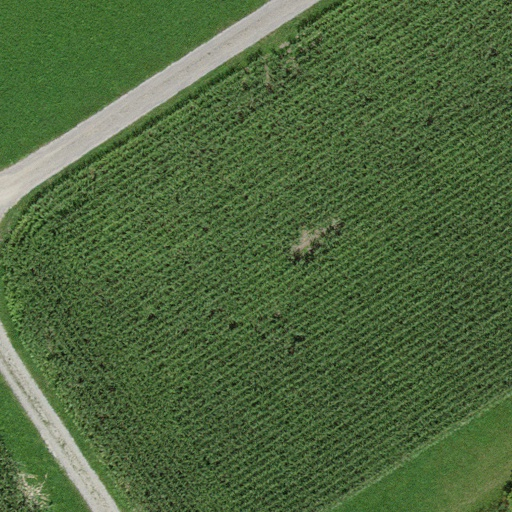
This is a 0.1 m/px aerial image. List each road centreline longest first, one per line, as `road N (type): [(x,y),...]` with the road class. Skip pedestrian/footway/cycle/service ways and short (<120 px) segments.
road 1 (track): [(0,190),(309,0)]
road 2 (track): [(106,511),(0,342)]
